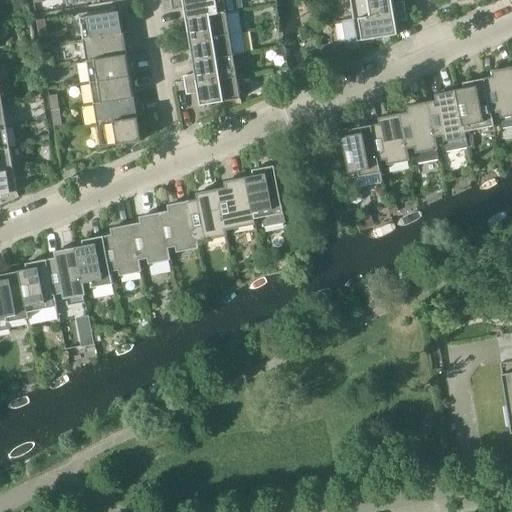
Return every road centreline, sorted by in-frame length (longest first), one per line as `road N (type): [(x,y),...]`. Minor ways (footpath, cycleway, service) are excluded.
road 1 (residential): [(179,165),(432,58)]
road 2 (residential): [(0,240),(179,165)]
road 3 (residential): [(179,165),(150,0)]
road 4 (residential): [(355,511),(511,486)]
